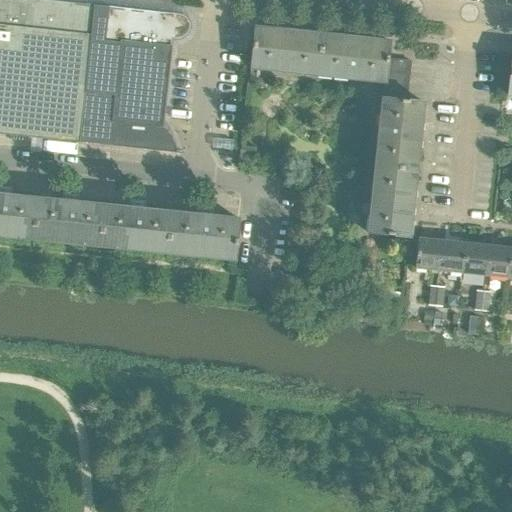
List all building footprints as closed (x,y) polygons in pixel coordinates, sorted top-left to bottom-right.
[(0,0),(0,133),(174,152),(174,150),(173,143),(170,137),(166,131),(162,126),(171,36),(175,36),(177,36),(178,36),(181,35),(183,34),(184,33),(185,32),(186,31),(187,29),(188,28),(188,27),(188,26),(188,25),(188,23),(187,20),(186,18),(186,17),(185,16),(183,14),(181,13),(179,12),(177,12),(100,4),(59,0),(0,0)] [(248,67),(316,75),(320,34),(252,27),(248,67)] [(320,34),(316,75),(384,82),(385,71),(386,59),(388,42),(320,34)] [(386,59),(385,71),(409,74),(410,61),(386,59)] [(385,71),(384,82),(384,84),(407,87),(409,74),(385,71)] [(384,84),(382,97),(406,100),(407,87),(384,84)] [(380,97),(373,165),(414,169),(422,101),(406,100),(382,97),(380,97)] [(407,237),(409,222),(414,169),(373,165),(366,233),(407,237)] [(0,235),(32,239),(36,198),(8,195),(9,192),(0,190),(0,235)] [(36,198),(32,239),(99,246),(103,205),(75,202),(76,199),(65,198),(64,201),(36,198)] [(103,205),(99,246),(166,253),(170,212),(142,209),(142,206),(132,205),(132,208),(103,205)] [(170,212),(166,253),(233,260),(238,219),(209,216),(209,213),(199,212),(199,215),(170,212)] [(414,268),(437,271),(440,241),(417,239),(414,268)] [(440,241),(437,271),(461,273),(464,244),(440,241)] [(461,273),(484,276),(487,246),(464,244),(461,273)] [(484,276),(508,278),(510,249),(487,246),(484,276)] [(429,286),(427,296),(442,298),(444,287),(429,286)] [(476,290),(474,301),(488,303),(489,292),(476,290)] [(399,304),(399,292),(391,292),(391,304),(399,304)] [(441,307),(442,298),(427,296),(426,305),(441,307)] [(487,312),(488,303),(474,301),(473,310),(487,312)] [(433,324),(432,324),(439,325),(440,313),(440,312),(437,312),(434,312),(433,320),(433,324)] [(469,316),(467,334),(476,335),(478,318),(469,316)]
